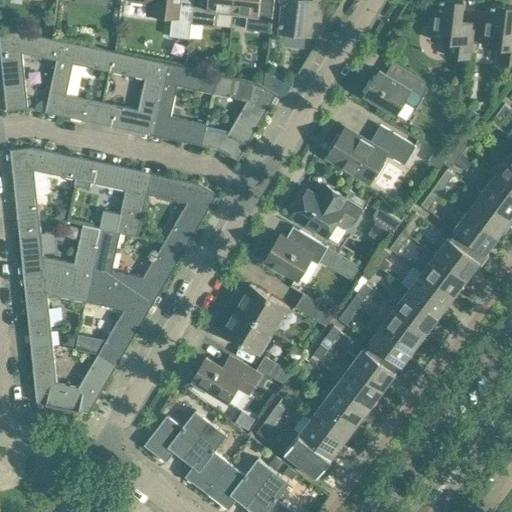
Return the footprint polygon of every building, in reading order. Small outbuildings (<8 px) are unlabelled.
[(190,38),(191,23),(193,6),(179,4),(179,0),(132,0),(149,2),(147,13),(172,16),(170,36),(190,38)] [(233,12),(234,0),(193,0),(193,6),(191,23),(217,26),(218,10),(233,12)] [(273,15),(274,0),(234,0),(233,12),(247,13),(246,29),(271,32),(273,15)] [(274,0),(273,15),(281,16),(279,32),(311,36),(313,20),(320,21),(322,0),(274,0)] [(470,58),(474,30),(475,22),(462,21),(464,1),(452,0),(435,0),(431,39),(448,41),(446,55),(470,58)] [(511,62),(511,6),(496,5),(496,4),(491,3),(491,4),(487,4),(482,45),(499,47),(497,61),(511,62)] [(57,60),(61,40),(20,31),(0,33),(0,48),(6,109),(5,109),(5,110),(28,108),(22,52),(56,59),(57,60)] [(73,63),(109,71),(113,51),(61,40),(57,60),(56,59),(45,112),(98,123),(102,101),(66,94),(73,63)] [(150,134),(165,62),(113,51),(109,71),(145,78),(138,109),(102,101),(98,123),(150,134)] [(202,145),(205,129),(206,129),(207,124),(171,116),(177,85),(213,93),(217,73),(165,62),(150,134),(202,145)] [(398,80),(386,73),(380,70),(364,95),(396,114),(404,100),(416,107),(430,84),(405,68),(398,80)] [(258,82),(217,73),(213,93),(247,100),(228,134),(206,129),(205,129),(202,145),(220,149),(239,160),(239,159),(239,158),(276,94),(277,95),(278,94),(258,82)] [(511,109),(505,103),(495,117),(502,122),(511,109)] [(481,122),(472,134),(479,139),(488,127),(481,122)] [(382,149),(370,142),(345,127),(327,157),(369,182),(387,153),(404,164),(416,146),(393,132),(382,149)] [(465,134),(454,148),(462,153),(472,139),(465,134)] [(74,184),(75,184),(81,157),(32,147),(9,150),(9,151),(11,151),(24,275),(45,273),(90,283),(102,227),(100,227),(83,223),(75,262),(43,256),(34,170),(75,179),(74,184)] [(440,168),(444,162),(448,156),(436,148),(428,161),(440,168)] [(451,167),(462,153),(454,148),(448,156),(444,162),(451,167)] [(138,236),(147,194),(146,194),(151,172),(81,157),(75,184),(90,187),(91,182),(125,189),(121,212),(104,209),(100,227),(102,227),(117,230),(117,231),(121,232),(138,236)] [(511,190),(511,163),(506,159),(493,177),(511,190)] [(447,169),(434,186),(441,192),(454,174),(447,169)] [(199,183),(151,172),(146,194),(147,194),(187,202),(143,277),(112,270),(121,232),(117,231),(117,230),(102,227),(90,283),(134,292),(153,303),(217,195),(218,195),(219,194),(199,183)] [(511,217),(511,190),(493,177),(480,194),(511,217)] [(428,209),(441,192),(434,186),(421,204),(428,209)] [(344,229),(353,226),(369,200),(351,190),(346,197),(336,191),(329,202),(308,189),(292,215),(327,237),(336,223),(344,229)] [(511,218),(511,217),(480,194),(467,211),(499,235),(511,218)] [(378,206),(373,214),(376,222),(392,234),(401,220),(378,206)] [(499,235),(467,211),(454,229),(456,230),(471,242),(465,249),(480,260),(479,262),(481,263),(489,253),(487,252),(499,235)] [(415,212),(402,230),(410,235),(423,217),(415,212)] [(293,241),(287,237),(281,234),(265,260),(298,280),(310,259),(318,264),(328,247),(300,230),(293,241)] [(397,253),(410,235),(402,230),(390,248),(397,253)] [(465,249),(471,242),(456,230),(450,238),(448,236),(435,254),(467,278),(479,262),(480,260),(465,249)] [(382,247),(372,261),(379,267),(389,253),(382,247)] [(454,296),(467,278),(435,254),(422,272),(454,296)] [(369,281),(379,267),(372,261),(362,275),(369,281)] [(441,313),(454,296),(422,272),(409,289),(441,313)] [(47,294),(86,301),(90,283),(45,273),(24,275),(31,347),(53,344),(47,294)] [(117,365),(153,303),(134,292),(90,283),(86,301),(124,309),(98,354),(117,365)] [(364,283),(352,300),(359,305),(372,288),(364,283)] [(250,284),(236,308),(274,330),(288,306),(250,284)] [(428,330),(441,313),(409,289),(396,306),(428,330)] [(295,307),(326,325),(336,312),(303,293),(295,307)] [(346,323),(359,305),(352,300),(339,318),(346,323)] [(415,347),(428,330),(396,306),(383,323),(415,347)] [(274,330),(236,308),(222,332),(259,354),(274,330)] [(415,347),(383,323),(369,341),(371,343),(386,353),(380,360),(395,371),(400,364),(401,365),(415,347)] [(326,335),(333,341),(341,331),(334,325),(326,335)] [(320,359),(328,348),(321,343),(313,354),(320,359)] [(380,360),(386,353),(371,343),(366,350),(363,348),(350,365),(383,390),(396,372),(395,371),(380,360)] [(89,412),(117,365),(98,354),(79,387),(57,382),(53,344),(31,347),(37,402),(46,403),(46,405),(53,406),(55,409),(57,410),(60,412),(63,412),(67,412),(70,411),(72,410),(79,411),(80,410),(89,412)] [(193,379),(228,401),(237,386),(248,393),(260,374),(230,355),(229,356),(237,361),(231,371),(206,357),(193,379)] [(257,367),(284,383),(291,375),(293,372),(265,355),(257,367)] [(298,365),(293,372),(291,375),(298,380),(305,370),(298,365)] [(370,407),(383,390),(350,365),(337,383),(370,407)] [(290,390),(298,380),(291,375),(284,383),(283,385),(290,390)] [(357,424),(370,407),(337,383),(324,400),(357,424)] [(344,442),(357,424),(324,400),(311,417),(344,442)] [(278,403),(270,413),(277,419),(285,408),(278,403)] [(184,458),(211,422),(195,410),(182,426),(167,415),(144,445),(167,462),(175,451),(184,458)] [(264,437),(277,419),(270,413),(257,432),(264,437)] [(331,459),(344,442),(311,417),(298,434),(331,459)] [(207,492),(230,463),(215,451),(228,434),(211,422),(184,458),(193,465),(185,476),(207,492)] [(317,477),(331,459),(298,434),(285,452),(317,477)] [(275,454),(267,464),(274,469),(282,459),(275,454)] [(246,506),(274,469),(267,464),(258,457),(245,474),(230,463),(207,492),(229,509),(237,499),(246,506)] [(289,465),(284,472),(292,478),(298,471),(289,465)] [(290,482),(274,469),(246,506),(254,511),(291,511),(293,510),(277,499),(290,482)]
